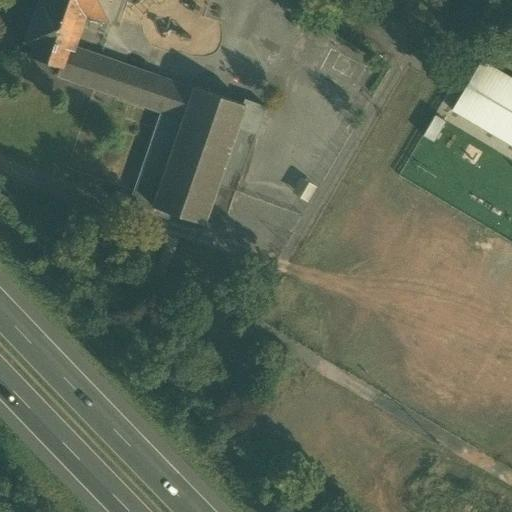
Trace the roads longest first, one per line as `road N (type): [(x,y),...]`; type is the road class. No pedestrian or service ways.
road 1 (motorway): [(191,511),(0,311)]
road 2 (motorway): [(0,378),(129,511)]
